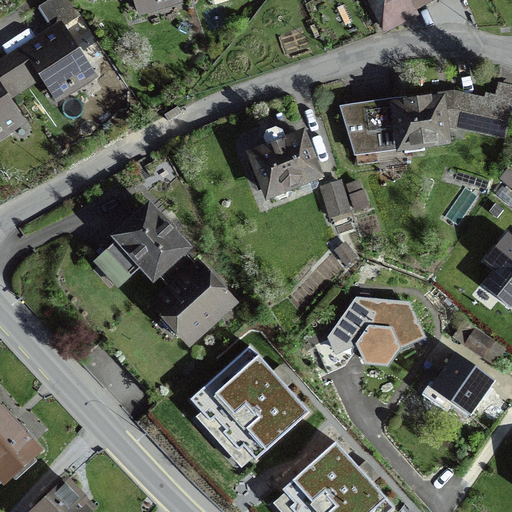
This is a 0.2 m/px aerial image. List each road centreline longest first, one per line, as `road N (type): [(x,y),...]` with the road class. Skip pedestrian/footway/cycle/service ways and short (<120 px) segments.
road 1 (residential): [(511,58),(450,44),(370,54),(166,129),(0,226)]
road 2 (tertiary): [(0,313),(187,511)]
